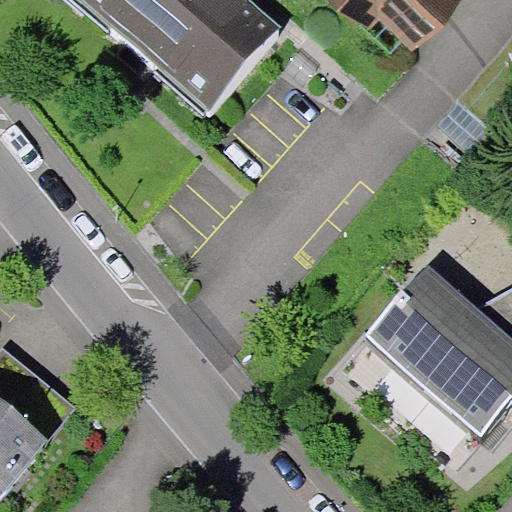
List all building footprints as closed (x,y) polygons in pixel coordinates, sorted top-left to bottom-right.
[(290,51),(229,0),(77,0),(227,125),(290,51)] [(376,0),(424,42),(460,0),(376,0)] [(439,281),(372,354),(490,454),(511,428),(511,301),(480,319),(439,281)] [(84,420),(7,360),(0,368),(0,406),(59,452),(84,420)] [(0,511),(1,511),(16,511),(59,457),(0,411),(0,511)]
